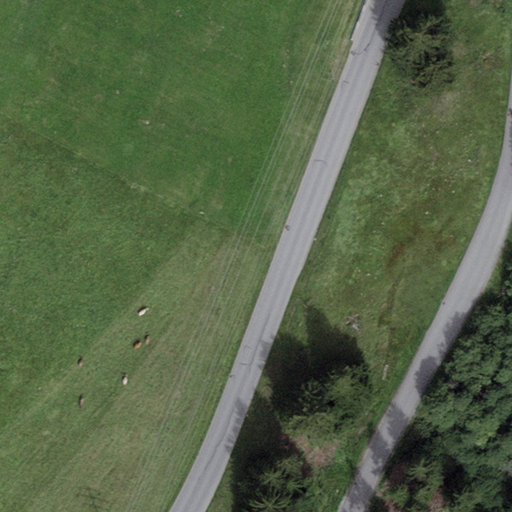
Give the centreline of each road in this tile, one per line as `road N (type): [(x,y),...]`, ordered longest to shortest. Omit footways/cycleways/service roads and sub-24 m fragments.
road 1 (tertiary): [(184,511),(389,0)]
road 2 (unclassified): [(511,90),(502,174),(472,258),(354,511)]
